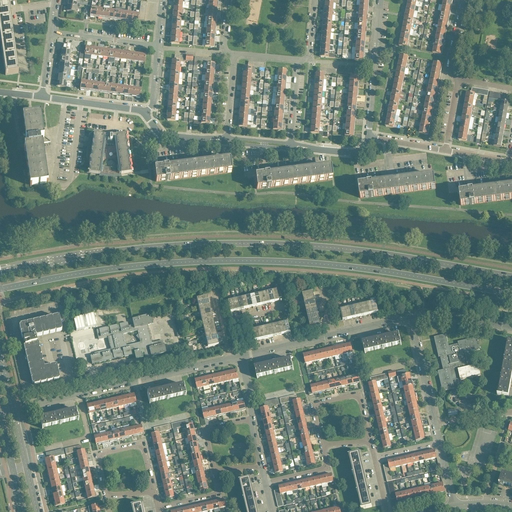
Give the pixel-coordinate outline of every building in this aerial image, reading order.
[(16,74),(8,17),(8,13),(9,12),(9,11),(9,10),(8,9),(7,8),(5,0),(0,0),(0,37),(5,75),(5,76),(18,74),(18,73),(16,74)] [(444,39),(444,37),(436,35),(432,34),(430,40),(435,41),(444,43),(445,39),(444,39)] [(57,75),(57,79),(58,79),(57,81),(67,82),(72,83),(73,77),(70,76),(57,75)] [(400,111),(401,105),(398,104),(398,105),(390,103),(389,107),(390,107),(389,109),(397,110),(400,111)] [(44,138),(43,130),(41,114),(23,117),(26,140),(24,141),(30,186),(48,184),(42,144),(50,143),(44,138)] [(209,120),(210,118),(202,117),(201,122),(194,121),(193,126),(199,127),(200,124),(209,124),(210,124),(210,120),(209,120)] [(247,126),(247,122),(239,121),(239,123),(238,123),(238,127),(239,127),(242,127),(242,130),(250,131),(251,126),(247,126)] [(319,132),(319,128),(311,127),(311,129),(310,129),(310,133),(310,134),(320,134),(319,137),(327,138),(327,133),(319,132)] [(121,177),(121,175),(133,173),(132,168),(131,168),(127,142),(126,134),(116,136),(114,136),(106,136),(105,136),(94,134),(89,168),(88,168),(88,173),(99,175),(99,177),(107,178),(113,178),(121,177)] [(458,136),(458,140),(458,141),(467,142),(470,143),(471,137),(468,136),(460,134),(459,136),(458,136)] [(231,172),(230,161),(230,160),(154,169),(156,182),(231,172)] [(332,180),(330,167),(255,177),(257,190),(257,189),(332,180)] [(436,189),(434,176),(359,186),(360,199),(361,198),(435,189),(436,189)] [(511,187),(474,193),(474,192),(473,192),(472,191),(470,192),(469,193),(460,194),(460,193),(459,193),(461,206),(461,205),(511,198),(511,187)] [(93,314),(73,319),(76,331),(96,326),(93,314)] [(163,345),(162,341),(153,343),(151,343),(147,326),(149,325),(153,324),(151,315),(132,320),(133,326),(128,327),(127,323),(96,331),(99,340),(108,338),(111,350),(95,354),(96,356),(90,357),(92,364),(135,354),(135,358),(145,356),(146,359),(146,361),(153,359),(153,356),(166,353),(164,344),(163,345)] [(401,346),(399,335),(380,339),(383,350),(401,346)] [(446,335),(434,338),(434,339),(438,358),(440,357),(441,360),(441,363),(443,371),(438,372),(442,391),(442,392),(448,390),(454,389),(452,381),(460,379),(460,381),(480,376),(480,375),(478,365),(475,366),(471,352),(480,350),(477,338),(475,338),(458,342),(458,344),(449,347),(446,335)] [(383,350),(380,339),(363,343),(365,354),(383,350)] [(353,353),(351,344),(348,344),(344,344),(347,355),(353,353)] [(341,356),(339,347),(337,347),(336,346),(333,347),(335,357),(341,356)] [(335,357),(333,347),(329,348),(329,349),(327,349),(329,359),(335,357)] [(329,359),(327,349),(325,350),(325,349),(321,350),(323,360),(329,359)] [(318,361),(315,352),(313,352),(309,353),(311,363),(318,361)] [(311,363),(309,353),(305,353),(306,354),(303,355),(305,361),(304,361),(305,364),(306,364),(311,363)] [(511,379),(511,374),(511,360),(504,359),(500,377),(511,379)] [(294,371),(291,360),(273,364),(275,375),(294,371)] [(275,375),(273,364),(255,368),(257,379),(275,375)] [(239,380),(236,370),(236,369),(232,370),(233,371),(231,372),(233,381),(239,380)] [(233,381),(231,372),(229,372),(228,371),(224,372),(227,382),(233,381)] [(227,382),(224,372),(221,373),(221,374),(219,375),(221,384),(227,382)] [(221,384),(219,375),(217,375),(216,374),(213,375),(215,385),(221,384)] [(404,376),(401,376),(401,377),(402,383),(411,380),(411,378),(412,378),(411,375),(410,375),(410,374),(407,375),(404,376)] [(354,385),(352,376),(346,378),(348,386),(350,385),(350,386),(354,385)] [(209,386),(207,377),(205,378),(205,377),(201,378),(203,388),(209,386)] [(508,397),(510,385),(511,379),(500,377),(497,395),(508,397)] [(203,388),(201,378),(197,378),(197,379),(195,380),(197,385),(196,386),(197,389),(203,388)] [(402,383),(399,383),(400,389),(403,388),(414,386),(413,382),(412,382),(411,380),(402,383)] [(368,384),(367,384),(368,388),(369,388),(370,390),(378,388),(381,387),(380,381),(377,382),(374,383),(371,383),(368,384)] [(330,391),(328,382),(322,383),(324,391),(326,391),(326,392),(330,391)] [(186,396),(183,385),(165,389),(167,400),(186,396)] [(319,394),(316,385),(311,386),(307,387),(309,396),(313,395),(312,394),(314,394),(315,394),(319,394)] [(414,390),(414,386),(403,388),(405,394),(414,392),(414,390)] [(167,400),(165,389),(147,393),(149,404),(167,400)] [(136,403),(134,394),(132,395),(131,394),(128,395),(130,405),(136,403)] [(130,405),(128,395),(124,396),(124,397),(122,397),(124,406),(130,405)] [(124,406),(122,397),(120,398),(120,397),(116,398),(118,408),(124,406)] [(417,402),(416,398),(406,400),(407,406),(417,404),(416,402),(417,402)] [(112,409),(110,400),(108,400),(108,399),(104,400),(107,410),(112,409)] [(237,401),(231,402),(232,404),(234,413),(238,412),(240,411),(238,403),(237,401)] [(101,412),(99,403),(96,403),(96,402),(92,403),(95,413),(101,412)] [(95,413),(92,403),(89,404),(89,405),(87,405),(88,411),(87,411),(88,415),(89,414),(95,413)] [(417,406),(417,404),(407,406),(409,412),(419,410),(418,406),(417,406)] [(202,411),(203,415),(204,419),(206,419),(207,420),(211,419),(208,410),(209,410),(208,407),(202,408),(202,411)] [(222,416),(220,407),(214,408),(216,416),(218,416),(218,417),(222,416)] [(78,421),(76,410),(58,414),(60,425),(78,421)] [(420,414),(419,410),(409,412),(410,418),(420,416),(419,414),(420,414)] [(384,417),(383,411),(375,413),(376,415),(375,416),(376,420),(384,417)] [(60,425),(58,414),(40,418),(42,429),(60,425)] [(423,425),(422,421),(412,424),(406,425),(407,428),(413,427),(413,429),(422,427),(422,425),(423,425)] [(423,429),(422,427),(413,429),(415,435),(425,433),(424,429),(423,429)] [(425,437),(425,433),(415,435),(416,441),(416,442),(419,441),(419,440),(425,439),(425,437)] [(102,444),(100,435),(93,437),(94,441),(95,440),(96,445),(98,444),(98,445),(102,444)] [(277,443),(268,445),(269,449),(269,448),(270,450),(278,449),(277,446),(283,445),(282,441),(277,443)] [(391,447),(390,441),(381,443),(382,446),(383,446),(384,449),(387,448),(388,449),(391,448),(391,447)] [(511,452),(511,448),(511,446),(504,444),(503,449),(511,452)] [(363,472),(359,453),(353,455),(348,456),(352,474),(363,472)] [(200,456),(200,454),(192,456),(193,460),(191,461),(191,463),(202,460),(201,456),(200,456)] [(316,462),(315,458),(306,460),(308,466),(308,467),(312,466),(312,465),(316,464),(315,462),(316,462)] [(89,466),(88,462),(79,464),(80,470),(89,468),(88,466),(89,466)] [(56,469),(55,463),(46,465),(46,467),(47,471),(56,469)] [(195,468),(191,469),(192,475),(196,474),(205,472),(204,468),(203,468),(203,466),(195,468)] [(58,475),(56,469),(47,471),(48,475),(49,477),(58,475)] [(367,490),(363,472),(352,474),(357,492),(367,490)] [(171,480),(169,474),(161,476),(162,478),(161,478),(162,482),(171,480)] [(511,488),(511,476),(502,474),(499,484),(511,488)] [(59,481),(58,475),(49,477),(49,479),(50,483),(59,481)] [(328,484),(326,475),(322,476),(322,477),(320,477),(322,485),(328,484)] [(254,497),(250,479),(244,480),(239,481),(243,499),(254,497)] [(61,487),(59,481),(50,483),(50,487),(51,487),(52,489),(61,487)] [(208,487),(208,483),(199,486),(200,491),(201,492),(204,491),(208,490),(208,487)] [(287,485),(285,485),(287,493),(287,496),(293,495),(292,492),(290,483),(287,484),(287,485)] [(445,493),(443,483),(437,485),(439,494),(441,494),(445,494),(444,493),(445,493)] [(173,492),(172,485),(164,487),(164,490),(165,494),(173,492)] [(439,494),(437,485),(431,486),(433,496),(437,495),(439,494)] [(52,491),(51,492),(52,495),(62,493),(65,492),(64,486),(61,487),(52,489),(52,491)] [(433,496),(431,486),(425,487),(427,497),(429,496),(429,497),(433,496)] [(427,497),(425,487),(419,489),(421,499),(425,498),(425,497),(427,497)] [(421,499),(419,489),(413,490),(415,499),(417,499),(418,500),(421,499)] [(372,508),(367,490),(357,492),(361,510),(372,508)] [(415,499),(413,490),(407,491),(410,502),(413,501),(413,500),(415,499)] [(410,502),(407,491),(401,493),(404,502),(406,502),(410,502)] [(404,502),(401,493),(395,494),(396,496),(396,499),(398,504),(402,503),(404,502)] [(257,511),(254,497),(243,499),(246,511),(257,511)] [(65,505),(63,499),(54,501),(55,503),(54,503),(55,507),(55,506),(56,507),(65,505)]
